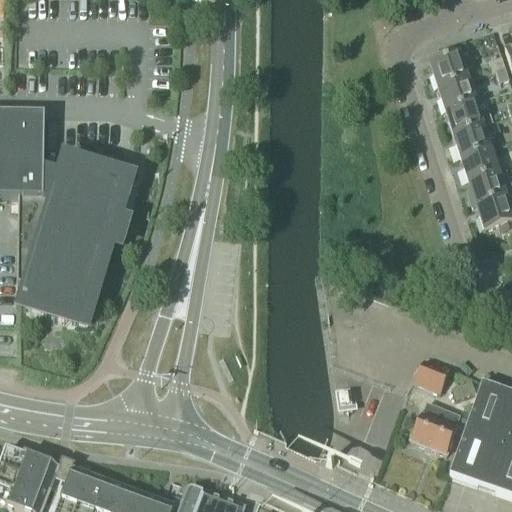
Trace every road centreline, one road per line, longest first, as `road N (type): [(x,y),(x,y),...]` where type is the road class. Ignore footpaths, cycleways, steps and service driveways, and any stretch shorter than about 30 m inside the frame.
road 1 (tertiary): [(153,433),(216,147),(229,0)]
road 2 (residential): [(511,308),(494,314),(406,43),(461,25)]
road 3 (secondary): [(317,491),(153,433)]
road 4 (secondary): [(153,433),(0,410)]
